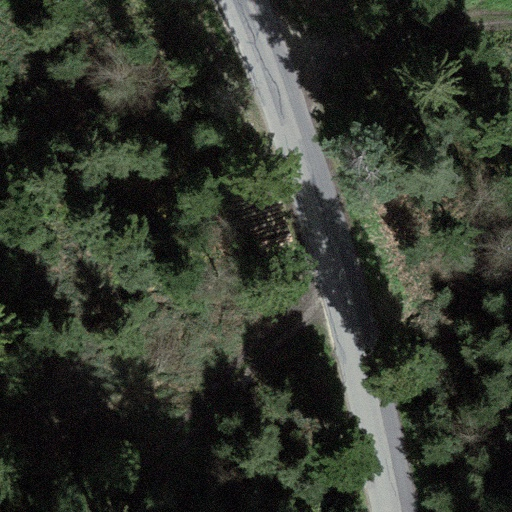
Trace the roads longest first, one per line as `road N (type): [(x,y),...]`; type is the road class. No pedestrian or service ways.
road 1 (unclassified): [(394,511),(377,415),(308,171),(236,0)]
road 2 (track): [(109,511),(247,358),(349,311)]
road 3 (track): [(260,43),(511,35)]
